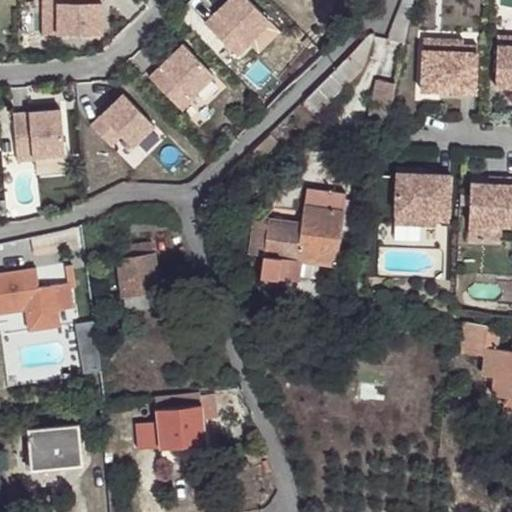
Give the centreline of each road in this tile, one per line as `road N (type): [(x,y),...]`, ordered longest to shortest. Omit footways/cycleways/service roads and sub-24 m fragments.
road 1 (residential): [(296,511),(227,336),(189,199)]
road 2 (residential): [(189,199),(387,0)]
road 3 (residential): [(0,234),(128,191),(189,199)]
